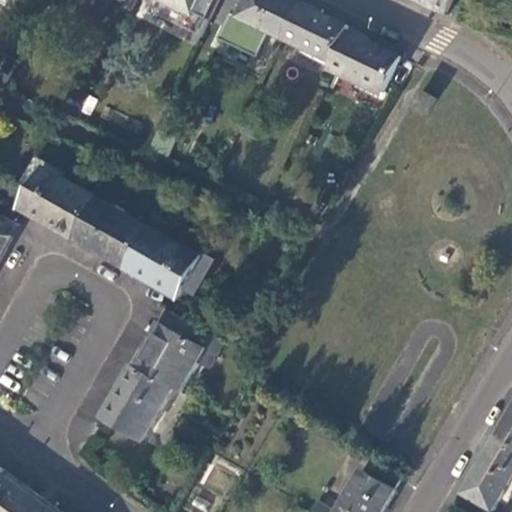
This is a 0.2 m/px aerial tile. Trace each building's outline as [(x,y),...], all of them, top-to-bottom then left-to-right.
[(161,0),(200,19),(208,0),(161,0)] [(302,4),(294,0),(249,0),(241,18),(285,39),(302,4)] [(418,0),(448,15),(455,0),(418,0)] [(302,4),(285,39),(336,64),(352,32),(354,29),(302,4)] [(352,32),(336,64),(333,71),(364,86),(365,83),(388,94),(398,76),(408,81),(418,64),(352,32)] [(438,101),(423,91),(414,107),(429,116),(438,101)] [(160,152),(171,129),(162,125),(151,148),(160,152)] [(75,239),(99,199),(47,169),(23,210),(75,239)] [(151,229),(99,199),(75,239),(128,270),(151,229)] [(18,225),(0,214),(0,262),(12,242),(10,239),(18,225)] [(205,259),(151,229),(128,270),(182,300),(185,294),(193,281),(205,259)] [(208,254),(205,259),(193,281),(204,289),(220,261),(208,254)] [(193,281),(185,294),(197,302),(204,289),(193,281)] [(211,372),(227,343),(169,310),(136,366),(174,389),(183,395),(200,365),(211,372)] [(174,389),(136,366),(106,418),(144,441),(174,389)] [(511,414),(498,440),(511,448),(511,414)] [(493,511),(495,511),(511,483),(511,448),(498,440),(465,495),(493,511)] [(391,511),(392,511),(387,509),(398,492),(362,471),(338,511),(391,511)] [(20,486),(3,475),(0,479),(0,511),(54,511),(58,508),(23,483),(20,486)]
